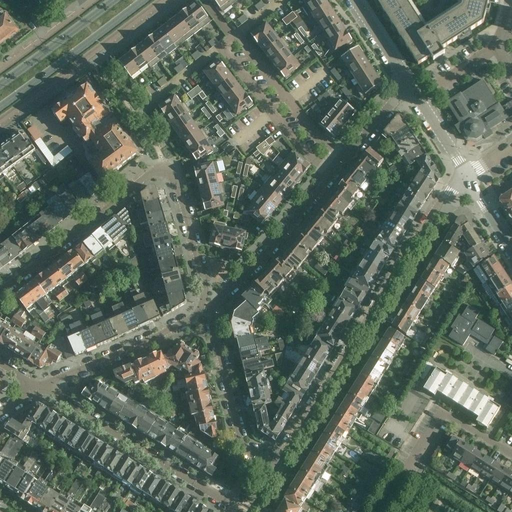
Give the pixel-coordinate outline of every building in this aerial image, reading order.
[(231,6),(226,0),(208,0),(211,3),(213,1),(222,13),(231,6)] [(302,8),(314,0),(301,0),(305,6),(302,8)] [(324,0),(314,0),(302,8),(308,17),(328,5),(324,0)] [(375,0),(418,65),(430,57),(433,61),(444,54),(442,50),(451,44),(483,23),(488,0),(459,0),(458,5),(426,26),(409,0),(375,0)] [(196,3),(187,9),(202,29),(203,28),(211,22),(196,3)] [(328,5),(308,17),(308,18),(311,16),(317,24),(334,14),(328,5)] [(202,29),(187,9),(182,13),(181,11),(177,14),(179,16),(178,16),(193,36),(202,29)] [(0,29),(7,39),(17,32),(17,31),(18,30),(18,28),(16,26),(13,26),(5,16),(2,12),(1,13),(0,13),(0,29)] [(292,13),(287,17),(291,22),(297,18),(292,13)] [(334,14),(317,24),(323,33),(340,23),(334,14)] [(193,36),(178,16),(170,23),(185,42),(193,36)] [(287,17),(282,21),(286,27),(291,22),(287,17)] [(185,42),(170,23),(161,29),(176,49),(185,42)] [(340,23),(323,33),(328,42),(325,44),(326,45),(345,32),(340,23)] [(257,45),(273,33),(266,24),(256,32),(254,30),(249,34),(251,35),(250,36),(257,45)] [(176,49),(161,29),(152,36),(168,56),(176,49)] [(345,32),(326,45),(332,54),(346,45),(347,47),(352,43),(351,42),(351,41),(345,32)] [(273,33),(257,45),(264,53),(282,39),(282,38),(279,41),(273,33)] [(304,43),(297,34),(293,36),(301,46),(304,43)] [(168,56),(152,36),(144,43),(159,62),(161,61),(168,56)] [(282,39),(264,53),(270,62),(289,47),(282,39)] [(159,62),(144,43),(135,49),(151,69),(159,62)] [(289,47),(270,62),(277,70),(293,58),(286,50),(289,48),(289,47)] [(347,68),(364,57),(358,48),(341,59),(347,68)] [(151,69),(135,49),(127,56),(139,72),(147,65),(150,69),(151,69)] [(139,72),(127,56),(120,62),(118,63),(126,73),(130,79),(139,72)] [(370,66),(364,57),(347,68),(353,77),(370,66)] [(293,58),(277,70),(284,79),(286,80),(291,77),(289,75),(299,67),(293,58)] [(210,82),(225,69),(219,60),(218,61),(217,59),(212,63),(213,65),(203,73),(210,82)] [(355,89),(375,75),(370,66),(353,77),(358,86),(354,88),(355,89)] [(225,69),(210,82),(216,90),(232,78),(225,69)] [(382,88),(381,85),(382,85),(375,75),(355,89),(356,90),(360,97),(361,98),(374,90),(375,92),(382,88)] [(232,78),(216,90),(223,98),(220,101),(239,86),(232,78)] [(466,141),(475,143),(477,144),(484,138),(485,140),(492,135),(489,130),(507,119),(501,108),(498,105),(482,81),(460,95),(460,94),(446,103),(460,124),(455,127),(460,135),(461,133),(466,141)] [(102,181),(102,180),(103,180),(103,179),(136,154),(137,155),(138,154),(137,152),(115,123),(116,123),(115,122),(114,122),(112,123),(108,117),(109,116),(110,115),(108,114),(101,104),(101,103),(100,103),(101,102),(98,99),(97,99),(96,97),(89,88),(89,87),(88,86),(85,87),(86,87),(77,94),(75,95),(75,94),(71,97),(72,97),(67,101),(66,101),(63,103),(63,104),(62,105),(53,111),(51,112),(61,125),(67,120),(86,144),(91,141),(102,155),(89,164),(102,181)] [(239,86),(220,101),(227,110),(245,95),(239,86)] [(245,95),(227,110),(233,118),(236,116),(247,108),(248,110),(253,106),(251,104),(252,104),(245,95)] [(164,117),(184,103),(181,105),(174,96),(164,104),(162,102),(157,105),(159,107),(158,108),(164,117)] [(356,110),(349,105),(348,107),(340,100),(332,109),(348,122),(355,113),(354,112),(356,110)] [(511,101),(501,108),(507,119),(508,120),(511,116),(511,101)] [(216,112),(208,102),(205,105),(212,114),(216,112)] [(171,126),(190,112),(184,103),(164,117),(171,126)] [(201,111),(208,120),(211,118),(204,108),(201,111)] [(348,122),(332,109),(325,117),(341,130),(348,122)] [(177,135),(193,123),(187,114),(190,112),(171,126),(177,135)] [(341,130),(325,117),(318,126),(326,133),(325,134),(331,140),(333,138),(334,139),(341,130)] [(385,132),(381,136),(382,136),(387,140),(391,138),(407,127),(408,127),(405,123),(401,117),(397,117),(385,132)] [(183,144),(202,130),(202,129),(199,132),(193,123),(177,135),(183,144)] [(217,125),(214,128),(221,137),(224,135),(217,125)] [(395,149),(397,148),(414,136),(411,133),(407,127),(391,138),(394,143),(392,145),(395,149)] [(202,130),(183,144),(189,152),(208,139),(202,130)] [(11,142),(24,160),(35,152),(22,134),(17,138),(16,139),(16,138),(15,139),(13,140),(12,141),(12,142),(11,142)] [(401,159),(403,157),(420,146),(418,142),(417,143),(414,137),(414,136),(397,148),(401,153),(398,154),(401,159)] [(271,137),(261,145),(265,150),(269,147),(275,143),(271,137)] [(208,139),(189,152),(195,162),(206,154),(207,156),(212,152),(211,151),(212,150),(206,141),(209,139),(208,139)] [(13,168),(24,160),(11,142),(10,143),(9,143),(7,144),(6,146),(5,146),(0,150),(13,168)] [(374,146),(378,151),(382,146),(377,142),(374,146)] [(426,157),(427,156),(424,152),(424,153),(420,147),(420,146),(403,157),(407,163),(405,164),(408,169),(416,163),(426,157)] [(0,150),(0,172),(2,176),(13,168),(0,150)] [(384,162),(370,151),(370,150),(362,159),(373,169),(376,166),(378,168),(384,162)] [(285,161),(303,176),(310,167),(295,154),(295,155),(292,152),(285,160),(285,161)] [(72,153),(66,158),(69,162),(75,157),(72,153)] [(436,186),(440,178),(436,171),(436,169),(434,166),(432,165),(426,157),(416,163),(421,171),(419,175),(436,186)] [(362,159),(355,169),(366,178),(368,175),(371,177),(376,171),(373,169),(362,159)] [(303,176),(285,161),(278,169),(296,184),(299,184),(301,182),(300,179),(303,176)] [(193,169),(196,180),(215,175),(213,164),(200,167),(199,165),(193,167),(194,169),(193,169)] [(296,184),(278,169),(271,177),(289,192),(296,184)] [(355,169),(347,178),(358,187),(361,189),(366,183),(364,181),(366,178),(355,169)] [(394,178),(400,174),(397,169),(391,173),(394,178)] [(218,185),(215,175),(196,180),(199,190),(222,184),(218,185)] [(430,195),(436,186),(419,175),(413,185),(430,195)] [(100,191),(89,176),(85,178),(83,176),(77,180),(79,183),(79,184),(90,199),(100,191)] [(264,186),(282,201),(285,198),(288,197),(289,195),(289,193),(289,192),(271,177),(264,186)] [(42,178),(37,182),(43,189),(48,185),(42,178)] [(339,187),(342,189),(353,199),(359,192),(356,190),(358,187),(347,178),(339,187)] [(79,184),(70,191),(81,206),(90,199),(79,184)] [(224,195),(222,184),(199,190),(202,201),(224,195)] [(424,205),(430,195),(413,185),(407,194),(424,205)] [(264,186),(257,194),(275,209),(282,201),(264,186)] [(34,193),(30,188),(23,193),(28,199),(34,193)] [(135,201),(136,205),(141,204),(142,207),(144,206),(159,202),(158,198),(155,189),(150,188),(135,201)] [(334,199),(348,210),(353,203),(351,201),(353,199),(342,189),(339,193),(337,193),(335,196),(335,197),(334,199)] [(500,202),(509,214),(511,212),(511,191),(501,199),(500,201),(500,202)] [(16,199),(21,204),(28,199),(23,193),(16,199)] [(70,216),(76,211),(76,210),(79,207),(69,193),(59,200),(70,216)] [(250,202),(269,217),(275,209),(257,194),(250,202)] [(417,214),(424,205),(407,194),(401,204),(417,214)] [(225,195),(224,195),(202,201),(204,212),(224,207),(221,196),(225,195)] [(49,198),(45,201),(50,209),(60,223),(63,220),(64,221),(70,216),(59,200),(56,196),(51,200),(49,198)] [(327,208),(338,217),(340,215),(342,216),(348,210),(334,199),(332,199),(330,202),(330,203),(327,208)] [(160,201),(159,202),(144,206),(145,211),(137,213),(137,214),(131,216),(132,221),(163,213),(160,201)] [(13,202),(8,206),(12,212),(17,207),(13,202)] [(269,217),(250,202),(250,203),(253,205),(246,213),(261,226),(269,217)] [(412,224),(417,214),(401,204),(395,213),(412,224)] [(319,217),(333,228),(338,221),(336,219),(338,217),(327,208),(324,211),(322,211),(319,214),(320,216),(319,217)] [(40,216),(51,231),(58,226),(57,225),(60,223),(50,209),(40,216)] [(115,217),(101,229),(115,246),(122,241),(120,238),(133,228),(128,213),(125,209),(115,217)] [(149,229),(166,225),(167,224),(166,222),(163,213),(132,221),(134,227),(140,225),(140,226),(148,224),(149,229)] [(406,233),(411,224),(412,224),(395,213),(389,223),(406,233)] [(42,238),(51,231),(40,216),(35,220),(32,216),(28,220),(31,224),(30,224),(42,238)] [(319,217),(318,217),(316,218),(314,220),(315,222),(311,226),(323,235),(325,232),(327,234),(333,228),(319,217)] [(459,219),(443,244),(447,246),(459,254),(460,254),(464,254),(480,244),(472,230),(468,225),(464,219),(459,219)] [(220,248),(225,225),(224,225),(214,223),(213,226),(213,227),(211,227),(209,232),(212,233),(209,246),(220,248)] [(399,243),(406,233),(389,223),(382,233),(399,243)] [(32,246),(42,238),(30,224),(25,228),(21,231),(32,246)] [(169,236),(166,225),(149,229),(151,234),(143,236),(144,242),(169,236)] [(230,250),(235,227),(234,231),(225,229),(225,225),(220,248),(221,250),(224,251),(226,250),(226,249),(230,250)] [(304,235),(317,246),(323,240),(320,238),(323,235),(311,226),(308,230),(306,230),(304,232),(304,234),(304,235)] [(246,230),(236,227),(235,227),(230,250),(241,253),(244,240),(246,241),(248,235),(245,234),(246,233),(246,230)] [(101,229),(92,236),(104,251),(107,249),(109,251),(115,246),(101,229)] [(22,253),(32,246),(21,231),(12,239),(22,253)] [(352,233),(347,239),(351,242),(356,236),(352,233)] [(382,233),(377,242),(393,253),(399,243),(382,233)] [(317,246),(304,235),(303,236),(301,236),(299,238),(299,240),(296,244),(307,254),(310,251),(312,253),(317,246)] [(92,236),(82,244),(95,259),(104,251),(92,236)] [(172,248),(169,236),(144,242),(146,249),(154,247),(155,252),(172,248)] [(12,239),(2,246),(10,256),(13,260),(18,256),(22,253),(12,239)] [(351,244),(347,241),(340,250),(345,253),(351,244)] [(387,262),(393,253),(377,242),(376,242),(370,251),(387,262)] [(82,244),(73,251),(85,266),(91,262),(97,269),(100,266),(95,259),(82,244)] [(307,254),(296,244),(293,248),(291,248),(289,251),(289,252),(289,253),(293,256),(302,264),(307,258),(305,256),(307,254)] [(443,244),(435,257),(449,266),(453,268),(459,258),(457,257),(459,254),(447,246),(443,244)] [(464,254),(460,254),(463,258),(465,256),(474,270),(476,269),(490,259),(480,244),(464,254)] [(2,246),(0,247),(0,263),(3,268),(13,260),(10,256),(2,246)] [(175,258),(173,248),(172,248),(155,252),(156,256),(148,259),(150,265),(175,258)] [(335,257),(340,260),(345,253),(340,250),(335,257)] [(87,269),(85,266),(73,251),(67,256),(64,259),(75,274),(78,272),(80,275),(77,277),(83,284),(87,280),(82,273),(87,269)] [(381,272),(387,262),(370,251),(364,261),(381,272)] [(281,262),(292,271),(294,269),(297,271),(302,264),(293,256),(289,253),(288,254),(285,254),(283,256),(284,258),(281,262)] [(435,257),(428,269),(442,278),(449,266),(435,257)] [(493,257),(490,259),(476,269),(485,284),(503,272),(493,257)] [(161,274),(178,270),(175,258),(150,265),(152,271),(160,269),(161,274)] [(332,258),(325,267),(324,267),(328,271),(336,262),(332,258)] [(64,259),(54,266),(68,284),(73,280),(78,287),(83,284),(77,277),(75,279),(72,276),(75,274),(64,259)] [(281,262),(279,260),(271,269),(281,279),(283,277),(290,282),(296,275),(292,271),(281,262)] [(467,265),(464,260),(459,268),(468,274),(470,271),(465,268),(467,265)] [(375,281),(381,272),(364,261),(358,271),(375,281)] [(314,268),(324,276),(328,271),(324,267),(325,267),(319,262),(314,268)] [(54,266),(45,274),(56,288),(58,287),(61,290),(58,291),(64,299),(68,295),(62,288),(68,284),(54,266)] [(457,271),(466,277),(468,274),(459,268),(457,271)] [(284,281),(281,279),(271,269),(263,278),(277,291),(280,294),(283,291),(279,286),(284,281)] [(428,269),(420,281),(435,290),(442,278),(428,269)] [(181,282),(178,270),(161,274),(163,279),(151,283),(152,289),(181,282)] [(358,271),(352,280),(370,291),(370,290),(369,290),(375,281),(358,271)] [(485,284),(494,297),(511,286),(503,272),(485,284)] [(45,274),(35,281),(49,299),(54,295),(59,302),(64,299),(58,291),(56,293),(53,290),(56,288),(45,274)] [(266,304),(268,306),(272,301),(270,299),(277,291),(263,278),(251,290),(266,304)] [(364,300),(370,291),(352,280),(346,289),(364,300)] [(465,290),(469,283),(464,280),(460,287),(465,290)] [(35,281),(25,289),(36,303),(39,302),(42,305),(39,307),(49,321),(55,317),(50,309),(51,309),(49,307),(53,304),(49,299),(35,281)] [(420,281),(414,291),(428,300),(435,290),(420,281)] [(181,282),(152,289),(150,290),(153,296),(158,294),(166,293),(168,298),(184,293),(181,282)] [(494,297),(500,306),(511,298),(511,286),(494,297)] [(149,324),(160,319),(153,303),(148,305),(144,296),(141,287),(135,290),(135,291),(149,324)] [(16,296),(26,310),(29,314),(34,310),(39,316),(46,326),(49,324),(51,328),(56,325),(53,320),(50,322),(49,321),(39,307),(36,309),(34,305),(36,303),(25,289),(15,296),(15,297),(16,296)] [(308,293),(314,299),(318,294),(312,289),(308,293)] [(358,310),(364,300),(346,289),(340,299),(358,310)] [(257,313),(266,304),(251,290),(242,299),(247,303),(257,313)] [(132,312),(132,313),(139,329),(139,328),(149,324),(135,291),(131,292),(133,299),(133,300),(137,310),(132,312)] [(414,291),(406,304),(420,313),(428,300),(414,291)] [(184,293),(168,298),(169,305),(167,306),(166,303),(157,306),(160,311),(164,317),(171,313),(185,305),(186,302),(184,293)] [(447,297),(454,302),(457,298),(449,293),(447,297)] [(511,298),(500,306),(506,316),(511,311),(511,298)] [(340,299),(334,309),(351,319),(357,310),(358,310),(340,299)] [(318,311),(322,304),(318,301),(314,308),(318,311)] [(259,315),(257,313),(247,303),(234,314),(233,319),(253,325),(254,322),(252,321),(259,315)] [(413,324),(420,313),(406,304),(399,315),(413,324)] [(451,308),(445,304),(442,309),(448,313),(451,308)] [(128,334),(139,329),(132,313),(126,315),(122,305),(117,307),(128,334)] [(304,305),(298,312),(304,316),(310,309),(304,305)] [(450,328),(453,330),(448,337),(463,346),(470,335),(485,344),(483,348),(494,356),(503,343),(494,337),(494,338),(491,336),(494,330),(478,320),(478,321),(475,319),(479,312),(468,305),(461,316),(459,315),(450,328)] [(269,308),(279,319),(284,314),(277,306),(273,310),(270,307),(269,308)] [(128,334),(117,307),(112,309),(116,320),(110,322),(118,339),(118,338),(128,334)] [(118,339),(110,322),(105,324),(101,314),(99,309),(93,311),(107,344),(118,339)] [(345,329),(351,319),(334,309),(328,318),(345,329)] [(441,310),(442,310),(435,322),(440,325),(448,313),(442,309),(441,310)] [(26,310),(22,317),(27,320),(27,319),(30,314),(29,314),(26,310)] [(89,331),(96,348),(97,348),(107,344),(93,311),(88,313),(90,318),(95,329),(89,331)] [(63,325),(72,320),(69,313),(59,319),(63,325)] [(399,315),(392,327),(406,336),(413,324),(399,315)] [(5,322),(3,324),(0,329),(0,344),(3,347),(13,331),(11,329),(13,325),(16,327),(21,319),(16,316),(10,325),(5,322)] [(339,338),(345,329),(328,318),(322,328),(339,338)] [(21,319),(16,327),(19,329),(16,332),(13,331),(3,347),(4,347),(14,353),(25,335),(20,332),(26,322),(21,319)] [(253,325),(233,319),(231,324),(235,340),(234,341),(237,341),(252,336),(250,330),(252,329),(253,325)] [(435,322),(428,333),(433,336),(440,325),(435,322)] [(14,353),(24,359),(41,332),(44,326),(40,323),(36,329),(30,338),(25,335),(14,353)] [(86,352),(96,348),(89,331),(84,333),(80,323),(74,325),(86,352)] [(75,357),(86,352),(74,325),(69,327),(73,338),(68,340),(75,357)] [(316,337),(317,338),(334,348),(333,348),(339,338),(322,328),(316,337)] [(390,329),(384,338),(400,349),(403,344),(401,343),(404,338),(390,329)] [(44,350),(45,347),(40,344),(46,335),(41,332),(24,359),(24,360),(33,366),(44,350)] [(420,345),(425,348),(433,336),(428,333),(420,345)] [(254,336),(252,336),(237,341),(239,352),(268,345),(267,339),(255,341),(254,336)] [(292,348),(297,339),(293,337),(288,346),(292,348)] [(328,358),(334,348),(317,338),(311,347),(328,358)] [(384,338),(378,348),(392,356),(395,352),(397,353),(400,349),(384,338)] [(176,370),(189,350),(184,347),(184,345),(181,343),(179,344),(178,343),(173,352),(170,351),(166,356),(163,358),(169,369),(172,368),(176,370)] [(68,344),(62,347),(67,360),(73,357),(68,344)] [(33,366),(34,366),(40,369),(43,368),(45,366),(46,367),(49,366),(50,365),(51,365),(53,362),(56,363),(57,363),(57,362),(60,362),(61,359),(61,357),(60,357),(61,355),(55,351),(56,348),(51,345),(47,352),(44,350),(33,366)] [(239,352),(242,363),(259,359),(258,354),(270,351),(268,345),(239,352)] [(321,368),(328,358),(311,347),(305,357),(321,368)] [(378,348),(373,357),(389,367),(391,363),(389,362),(392,356),(378,348)] [(420,360),(426,352),(422,349),(417,358),(420,360)] [(193,353),(189,350),(176,370),(180,373),(181,372),(189,377),(192,376),(199,366),(201,363),(196,361),(199,356),(198,356),(198,353),(195,352),(193,353)] [(157,354),(149,358),(150,359),(146,360),(155,380),(166,374),(165,371),(169,369),(163,358),(161,353),(157,355),(157,354)] [(315,377),(321,368),(305,357),(299,367),(315,377)] [(373,357),(367,366),(381,375),(383,371),(386,372),(389,367),(373,357)] [(288,373),(291,362),(285,358),(283,371),(288,373)] [(420,361),(415,358),(409,367),(414,370),(420,361)] [(259,359),(242,363),(245,374),(244,374),(244,375),(274,367),(272,361),(261,364),(259,359)] [(131,367),(139,384),(143,382),(144,385),(155,380),(146,360),(142,362),(142,361),(134,364),(135,366),(131,367)] [(424,381),(433,366),(426,362),(417,376),(424,381)] [(120,383),(126,386),(131,384),(132,387),(139,384),(131,367),(131,366),(113,373),(114,375),(115,380),(120,383)] [(185,378),(188,390),(206,386),(203,373),(201,367),(199,366),(192,376),(189,377),(185,378)] [(367,366),(361,376),(377,386),(380,381),(377,380),(381,375),(367,366)] [(414,370),(409,367),(407,366),(402,374),(409,379),(414,370)] [(309,387),(315,377),(299,367),(293,376),(309,387)] [(486,399),(450,377),(452,374),(446,371),(444,373),(436,368),(423,390),(434,397),(437,393),(478,418),(476,422),(487,429),(500,408),(492,403),(494,400),(488,397),(486,399)] [(267,388),(264,373),(245,377),(249,393),(267,388)] [(304,396),(309,387),(293,376),(287,386),(304,396)] [(361,376),(355,385),(369,394),(372,389),(374,391),(377,386),(361,376)] [(394,384),(397,386),(402,390),(408,381),(404,379),(401,383),(397,380),(394,384)] [(109,390),(102,385),(97,382),(93,389),(90,387),(88,390),(86,389),(86,390),(84,390),(82,394),(82,396),(82,397),(99,407),(109,390)] [(355,385),(349,394),(365,404),(368,400),(366,399),(369,394),(355,385)] [(206,386),(188,390),(189,394),(186,395),(188,407),(209,402),(208,398),(209,397),(206,386)] [(295,410),(304,396),(287,386),(282,392),(289,396),(285,403),(295,410)] [(392,393),(398,396),(402,390),(397,386),(392,393)] [(271,404),(267,388),(249,393),(253,409),(264,406),(271,404)] [(131,389),(126,397),(130,400),(135,392),(131,389)] [(119,396),(109,390),(99,407),(109,413),(119,396)] [(349,394),(343,403),(357,412),(360,408),(362,409),(365,404),(349,394)] [(397,398),(392,395),(387,402),(393,405),(397,398)] [(129,402),(119,396),(109,413),(118,419),(129,402)] [(287,423),(295,410),(285,403),(278,399),(274,405),(281,409),(276,416),(287,423)] [(138,408),(129,402),(118,419),(128,425),(138,408)] [(195,421),(213,417),(211,405),(210,405),(209,402),(188,407),(191,418),(194,418),(195,421)] [(336,415),(330,424),(344,433),(347,428),(349,430),(352,425),(353,424),(362,429),(365,425),(359,421),(362,416),(357,413),(357,412),(343,403),(337,413),(336,415)] [(27,430),(29,432),(33,425),(36,427),(47,410),(39,405),(36,405),(32,412),(29,412),(28,415),(28,418),(22,427),(27,430)] [(387,409),(380,405),(376,411),(383,415),(387,409)] [(270,427),(264,406),(253,409),(258,431),(259,432),(260,434),(261,435),(263,434),(264,435),(265,435),(270,427)] [(148,414),(138,408),(128,425),(137,431),(148,414)] [(57,416),(47,410),(36,427),(46,433),(57,416)] [(158,420),(148,414),(137,431),(147,437),(158,420)] [(66,422),(57,417),(57,416),(46,433),(56,439),(66,422)] [(275,442),(287,423),(276,416),(270,426),(270,427),(265,435),(269,438),(275,442)] [(200,432),(202,434),(211,440),(215,439),(217,436),(216,430),(213,417),(195,421),(196,426),(198,425),(200,432)] [(8,432),(18,439),(22,433),(24,434),(27,430),(22,427),(11,420),(9,424),(7,424),(4,428),(5,430),(8,432)] [(167,426),(158,420),(147,437),(156,443),(167,426)] [(76,428),(66,422),(56,439),(65,445),(76,428)] [(374,436),(380,426),(374,422),(367,432),(374,436)] [(330,424),(324,433),(341,444),(344,439),(341,438),(344,433),(330,424)] [(177,432),(167,426),(156,443),(166,449),(177,432)] [(85,434),(76,428),(65,445),(75,451),(85,434)] [(186,438),(177,432),(166,449),(176,455),(186,438)] [(324,433),(318,443),(332,452),(335,447),(338,448),(341,444),(324,433)] [(95,440),(85,434),(75,451),(85,457),(95,440)] [(196,444),(186,438),(176,455),(186,461),(196,444)] [(460,463),(470,448),(460,441),(459,442),(452,438),(446,448),(453,452),(450,456),(460,463)] [(6,459),(17,442),(11,439),(1,454),(0,453),(0,469),(4,462),(1,460),(3,457),(6,459)] [(17,442),(6,459),(10,461),(8,464),(4,462),(0,469),(0,486),(3,489),(18,465),(13,462),(23,446),(25,442),(19,439),(17,442)] [(105,446),(95,440),(85,457),(94,463),(105,446)] [(35,441),(31,446),(36,449),(40,443),(35,441)] [(318,443),(313,452),(329,462),(332,458),(329,456),(332,452),(318,443)] [(205,450),(196,444),(186,461),(195,466),(205,450)] [(114,452),(105,446),(94,463),(104,469),(114,452)] [(460,463),(470,469),(479,454),(470,448),(460,463)] [(205,450),(195,466),(195,467),(212,478),(212,476),(214,476),(216,473),(215,471),(216,470),(214,469),(217,466),(214,464),(218,457),(205,450)] [(390,461),(395,452),(392,450),(386,459),(390,461)] [(26,476),(23,474),(25,470),(28,473),(41,453),(38,451),(36,454),(33,453),(23,468),(18,465),(3,489),(10,493),(11,492),(15,494),(26,476)] [(124,458),(114,452),(104,469),(113,475),(124,458)] [(313,452),(307,461),(324,472),(327,468),(326,467),(329,462),(313,452)] [(41,453),(28,473),(32,475),(30,478),(26,476),(15,494),(19,497),(18,498),(26,503),(40,479),(35,476),(45,460),(39,456),(41,453)] [(489,460),(479,454),(470,469),(479,475),(489,460)] [(134,464),(124,458),(113,475),(123,481),(134,464)] [(499,466),(489,460),(479,475),(489,481),(499,466)] [(307,461),(301,470),(318,481),(320,476),(321,477),(324,472),(307,461)] [(143,470),(134,464),(123,481),(133,487),(143,470)] [(48,484),(51,486),(63,467),(60,465),(57,469),(55,467),(45,482),(40,479),(26,503),(33,507),(37,509),(49,490),(45,488),(48,484)] [(489,481),(499,487),(508,472),(499,466),(489,481)] [(67,469),(64,468),(63,467),(51,486),(55,488),(52,492),(49,490),(37,509),(40,511),(50,511),(62,493),(58,490),(67,475),(64,473),(67,469)] [(153,476),(143,470),(133,487),(142,493),(153,476)] [(301,470),(295,480),(309,489),(312,484),(315,485),(318,481),(301,470)] [(383,473),(379,470),(374,478),(378,480),(383,473)] [(511,487),(511,473),(508,472),(499,487),(508,493),(511,487)] [(162,482),(153,476),(142,493),(152,499),(162,482)] [(374,478),(369,487),(372,489),(378,480),(374,478)] [(71,504),(65,511),(81,511),(85,507),(80,504),(89,489),(90,489),(92,485),(86,480),(83,485),(73,500),(77,502),(74,506),(71,504)] [(295,480),(290,489),(306,499),(308,495),(306,494),(309,489),(295,480)] [(62,493),(50,511),(65,511),(71,504),(67,502),(70,498),(73,500),(83,485),(77,481),(67,496),(62,493)] [(172,488),(162,482),(152,499),(161,505),(172,488)] [(360,495),(366,498),(372,489),(369,487),(366,485),(360,495)] [(107,486),(105,489),(103,492),(108,495),(112,489),(107,486)] [(181,494),(172,488),(161,505),(171,511),(181,494)] [(290,489),(283,499),(297,508),(300,503),(303,504),(306,499),(290,489)] [(91,511),(92,511),(97,511),(108,495),(103,492),(101,491),(98,495),(99,495),(89,510),(85,507),(81,511),(91,511)] [(183,511),(191,500),(181,494),(171,511),(172,511),(183,511)] [(112,497),(108,495),(97,511),(106,511),(112,503),(109,502),(112,497)] [(354,504),(357,506),(357,505),(361,508),(365,501),(358,496),(354,504)] [(298,511),(300,509),(297,508),(283,499),(281,503),(282,504),(276,511),(298,511)] [(196,511),(201,506),(191,500),(183,511),(196,511)]
